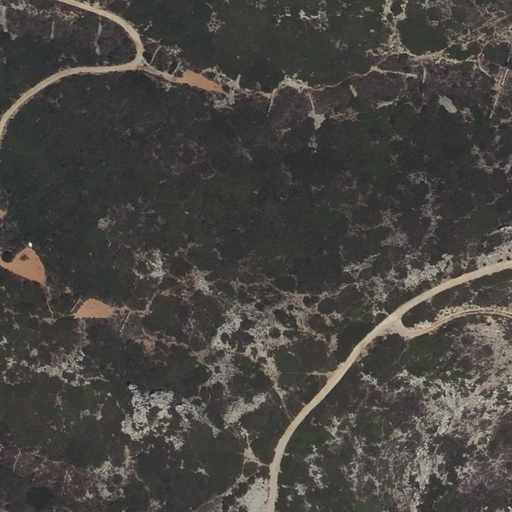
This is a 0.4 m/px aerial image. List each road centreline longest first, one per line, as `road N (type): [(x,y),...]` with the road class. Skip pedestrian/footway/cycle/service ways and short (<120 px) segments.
road 1 (track): [(511,264),(427,295),(355,355),(286,437),(268,511)]
road 2 (track): [(69,0),(116,18),(138,39),(141,59),(75,73),(16,106),(0,143)]
road 3 (track): [(389,327),(418,331),(466,311),(511,314)]
